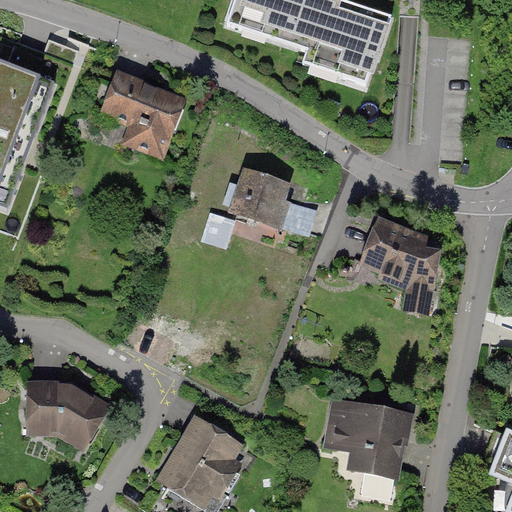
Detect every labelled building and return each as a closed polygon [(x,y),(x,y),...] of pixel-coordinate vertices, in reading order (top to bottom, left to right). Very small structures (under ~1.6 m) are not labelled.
[(344,0),(249,0),(243,21),(305,42),(302,51),(346,66),(341,79),(367,88),(378,56),(381,57),(393,21),(343,5),(344,0)] [(58,87),(0,65),(0,209),(9,213),(58,87)] [(185,105),(119,80),(105,116),(134,128),(126,147),(163,161),(185,105)] [(256,219),(315,231),(320,205),(304,202),(309,174),(267,166),(256,219)] [(444,246),(382,223),(362,276),(425,299),(444,246)] [(84,449),(107,410),(74,390),(33,389),(32,435),(61,435),(84,449)] [(414,418),(334,402),(320,470),(400,486),(414,418)] [(220,511),(255,456),(197,421),(158,487),(199,511),(220,511)] [(511,511),(511,437),(510,437),(486,511),(489,511),(511,511)]
